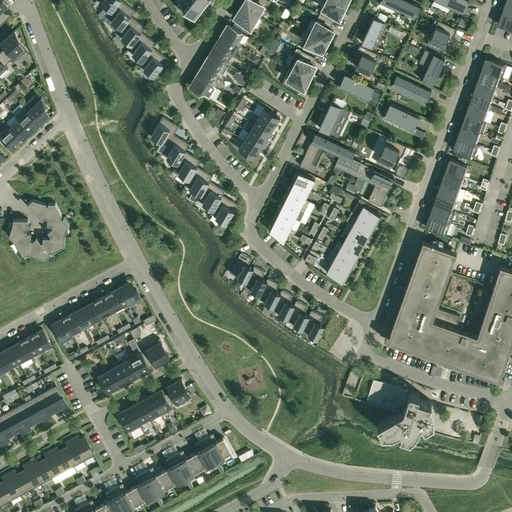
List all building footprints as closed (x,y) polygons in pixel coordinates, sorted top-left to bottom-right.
[(99,0),(112,10),(119,0),(99,0)] [(107,16),(121,27),(131,15),(135,9),(123,0),(119,0),(112,10),(107,16)] [(201,7),(192,0),(182,0),(177,7),(185,14),(187,12),(193,17),(201,7)] [(244,0),(241,5),(259,16),(269,0),(268,0),(244,0)] [(334,0),(326,0),(319,14),(333,21),(336,15),(339,16),(345,5),(334,0)] [(409,0),(380,0),(379,3),(414,19),(421,5),(409,0)] [(434,0),(443,0),(464,10),(465,10),(469,0),(433,0),(434,0)] [(504,8),(503,12),(511,15),(511,2),(507,1),(506,2),(505,2),(503,7),(504,8)] [(237,18),(234,23),(249,33),(259,16),(241,5),(234,16),(237,18)] [(499,24),(511,29),(511,15),(503,12),(501,17),(500,17),(498,22),(499,23),(499,24)] [(319,14),(311,31),(328,39),(333,28),(330,27),(333,21),(319,14)] [(117,33),(132,44),(142,31),(146,26),(131,15),(121,27),(117,33)] [(374,16),(362,42),(376,48),(388,22),(374,16)] [(458,23),(464,25),(467,20),(461,17),(458,23)] [(429,39),(443,45),(447,37),(452,40),(457,28),(438,19),(438,20),(435,19),(430,30),(433,31),(429,39)] [(222,35),(237,44),(238,44),(241,46),(242,43),(240,41),(244,34),(229,24),(222,35)] [(328,39),(311,31),(306,29),(298,46),(316,55),(319,49),(322,51),(328,39)] [(9,60),(12,58),(14,56),(17,58),(26,50),(17,40),(19,38),(14,30),(1,42),(5,47),(1,51),(9,60)] [(128,49),(142,60),(153,46),(156,42),(142,31),(132,44),(128,49)] [(237,44),(222,35),(216,45),(230,54),(234,56),(236,53),(232,51),(237,44)] [(379,53),(359,44),(354,55),(359,58),(355,66),(370,72),(379,53)] [(230,54),(216,45),(210,55),(224,64),(228,66),(230,63),(226,61),(230,54)] [(263,45),(260,51),(266,54),(269,48),(263,45)] [(417,45),(414,51),(420,54),(423,48),(417,45)] [(139,64),(154,75),(168,57),(153,46),(142,60),(139,64)] [(301,50),(293,67),(310,75),(315,64),(312,63),(315,57),(301,50)] [(0,74),(8,67),(5,64),(9,60),(1,51),(0,51),(0,74)] [(418,77),(432,83),(433,83),(445,57),(430,51),(418,77)] [(253,54),(249,60),(255,63),(258,57),(253,54)] [(224,64),(210,55),(204,65),(219,75),(222,77),(224,74),(219,71),(224,64)] [(484,64),(483,69),(502,76),(507,64),(487,57),(486,59),(485,58),(483,64),(484,64)] [(219,75),(204,65),(198,76),(213,85),(216,87),(218,84),(215,82),(219,75)] [(282,83),(298,91),(301,85),(304,87),(310,75),(293,67),(291,66),(282,83)] [(480,75),(479,80),(495,86),(499,75),(502,76),(483,69),(482,70),(481,69),(479,75),(480,75)] [(340,83),(369,97),(374,86),(345,73),(340,83)] [(425,103),(431,89),(397,73),(390,86),(391,87),(393,83),(426,99),(424,102),(425,103)] [(242,74),(238,81),(244,85),(248,78),(242,74)] [(191,86),(204,94),(205,94),(209,97),(211,94),(206,91),(211,84),(213,85),(198,76),(191,86)] [(476,87),(474,92),(491,97),(495,86),(479,80),(478,81),(477,81),(475,86),(476,87)] [(236,84),(232,90),(238,93),(241,88),(236,84)] [(472,98),(470,103),(487,109),(491,97),(474,92),(474,93),(473,92),(471,97),(472,98)] [(11,93),(7,97),(13,104),(18,99),(15,95),(14,96),(11,93)] [(37,101),(28,110),(27,110),(40,123),(42,121),(49,114),(42,107),(45,105),(41,97),(37,101)] [(319,127),(333,134),(345,108),(331,101),(319,127)] [(414,127),(419,116),(390,102),(387,101),(385,106),(387,108),(383,117),(396,123),(397,119),(414,127)] [(468,109),(466,114),(486,121),(487,121),(483,119),(487,109),(470,103),(470,104),(469,103),(467,109),(468,109)] [(16,116),(18,118),(19,118),(31,131),(38,125),(40,123),(27,110),(28,110),(25,107),(16,116)] [(283,125),(268,114),(263,122),(277,132),(283,125)] [(464,121),(462,125),(482,133),(486,121),(466,114),(466,115),(465,115),(463,120),(464,121)] [(151,134),(167,144),(174,133),(179,125),(163,115),(151,134)] [(18,118),(10,126),(22,139),(31,131),(19,118),(18,118)] [(277,132),(263,122),(257,130),(272,140),(277,132)] [(8,123),(7,123),(0,130),(0,133),(13,148),(22,139),(10,126),(8,123)] [(460,132),(458,137),(478,144),(479,143),(475,142),(478,132),(482,133),(462,125),(462,126),(461,126),(459,131),(460,132)] [(415,126),(414,133),(423,137),(425,131),(415,126)] [(272,140),(257,130),(251,138),(266,148),(272,140)] [(315,131),(311,140),(321,144),(320,145),(331,150),(336,141),(315,131)] [(162,152),(177,162),(185,150),(189,143),(174,133),(167,144),(162,152)] [(393,162),(397,154),(402,156),(407,145),(388,136),(379,155),(393,162)] [(474,156),(478,144),(458,137),(457,142),(455,141),(453,147),(455,147),(454,148),(474,156)] [(266,148),(251,138),(245,146),(260,156),(266,148)] [(313,162),(320,145),(321,144),(311,140),(300,165),(313,171),(316,164),(313,162)] [(355,150),(336,141),(331,150),(340,154),(335,165),(337,162),(359,172),(363,162),(352,157),(355,150)] [(260,156),(245,146),(239,153),(254,164),(260,156)] [(173,169),(189,178),(197,165),(201,159),(185,150),(177,162),(173,169)] [(448,165),(447,170),(463,176),(467,164),(451,158),(450,160),(449,159),(447,165),(448,165)] [(363,162),(359,172),(380,182),(377,189),(374,187),(368,199),(381,205),(394,177),(363,162)] [(185,184),(201,194),(210,180),(213,175),(197,165),(189,178),(185,184)] [(400,165),(396,173),(403,176),(407,168),(400,165)] [(298,170),(293,180),(310,189),(315,179),(298,170)] [(444,176),(443,181),(459,187),(463,176),(447,170),(446,171),(445,170),(443,176),(444,176)] [(354,184),(359,186),(361,187),(365,179),(357,176),(354,184)] [(198,199),(213,208),(223,194),(225,189),(210,180),(201,194),(198,199)] [(293,180),(288,190),(305,198),(310,189),(293,180)] [(354,184),(348,181),(346,187),(357,192),(359,186),(354,184)] [(440,188),(439,192),(455,198),(459,187),(443,181),(442,182),(441,182),(439,187),(440,188)] [(288,190),(288,191),(283,200),(300,209),(304,211),(310,200),(305,198),(288,190)] [(436,199),(434,204),(454,211),(455,210),(451,209),(455,198),(439,192),(438,193),(437,193),(435,198),(436,199)] [(211,213),(226,222),(238,203),(223,194),(213,208),(211,213)] [(48,217),(48,204),(47,204),(45,202),(33,198),(27,203),(42,219),(45,217),(48,217)] [(283,200),(283,201),(278,210),(295,218),(300,209),(283,200)] [(53,226),(62,217),(61,217),(62,217),(62,213),(56,202),(48,202),(48,204),(48,217),(47,224),(51,224),(53,226)] [(363,204),(358,214),(375,223),(380,213),(363,204)] [(432,210),(430,215),(450,222),(454,211),(434,204),(434,205),(433,204),(431,210),(432,210)] [(278,210),(278,211),(273,219),(290,228),(295,218),(278,210)] [(370,232),(375,223),(358,214),(353,223),(370,232)] [(446,234),(450,222),(430,215),(429,220),(427,219),(425,225),(427,225),(426,227),(446,234)] [(64,216),(62,217),(53,226),(48,231),(50,234),(50,236),(65,237),(65,233),(69,221),(64,216)] [(299,228),(303,219),(297,216),(293,226),(299,228)] [(28,218),(13,218),(13,222),(10,234),(14,239),(25,229),(30,224),(28,222),(28,218)] [(273,219),(269,228),(284,242),(290,228),(273,219)] [(349,221),(343,231),(347,233),(364,243),(370,232),(353,223),(349,221)] [(25,229),(14,239),(17,242),(23,253),(30,254),(31,251),(31,239),(31,232),(27,232),(25,229)] [(359,251),(364,243),(347,233),(342,242),(359,251)] [(461,235),(460,240),(469,243),(471,238),(461,235)] [(34,239),(31,239),(31,251),(32,251),(34,254),(46,257),(51,253),(49,251),(41,242),(36,236),(34,239)] [(43,240),(41,242),(49,251),(50,250),(54,250),(65,244),(65,237),(50,236),(43,236),(43,240)] [(505,374),(502,373),(511,342),(511,267),(500,264),(496,275),(477,334),(456,326),(460,315),(437,306),(457,251),(423,239),(419,250),(390,333),(387,332),(384,338),(502,381),(505,374)] [(338,240),(333,249),(332,250),(337,252),(353,262),(359,251),(342,242),(338,240)] [(171,250),(167,246),(165,243),(160,247),(166,254),(171,250)] [(230,272),(246,280),(253,266),(248,264),(252,257),(240,252),(230,272)] [(311,262),(314,256),(309,252),(305,259),(311,262)] [(348,271),(353,262),(337,252),(331,262),(348,271)] [(343,280),(348,271),(331,262),(326,271),(343,280)] [(244,285),(259,293),(266,279),(262,277),(265,270),(254,265),(253,266),(246,280),(244,285)] [(257,297),(273,305),(280,291),(276,289),(279,283),(267,277),(266,279),(259,293),(257,297)] [(127,282),(120,286),(130,305),(142,299),(136,288),(132,290),(127,282)] [(114,289),(109,292),(117,308),(124,304),(126,307),(130,305),(120,286),(118,287),(118,286),(114,289)] [(271,308),(287,317),(294,303),(290,300),(293,294),(282,288),(280,291),(273,305),(271,308)] [(109,292),(97,298),(106,314),(117,308),(109,292)] [(97,298),(86,304),(95,320),(106,314),(97,298)] [(287,317),(286,319),(302,327),(309,313),(304,311),(308,305),(296,299),(294,303),(287,317)] [(84,326),(95,320),(86,304),(76,310),(75,310),(84,326)] [(311,309),(309,313),(302,327),(301,329),(318,337),(325,324),(319,321),(323,315),(311,309)] [(72,312),(64,316),(73,332),(84,326),(75,310),(71,312),(72,312)] [(153,314),(143,319),(146,324),(156,319),(153,314)] [(132,318),(135,323),(141,320),(138,315),(132,318)] [(72,332),(73,332),(64,316),(52,323),(63,342),(74,336),(72,332)] [(43,328),(32,334),(40,349),(51,343),(43,328)] [(32,334),(21,340),(30,355),(40,349),(32,334)] [(147,348),(142,351),(148,362),(153,359),(156,364),(167,358),(163,350),(166,349),(159,337),(145,345),(147,348)] [(21,340),(11,345),(19,361),(30,355),(21,340)] [(2,350),(0,351),(9,367),(19,361),(11,345),(2,350)] [(0,371),(9,367),(0,351),(0,350),(0,371)] [(142,351),(131,357),(140,373),(150,367),(148,362),(142,351)] [(118,360),(120,363),(128,379),(140,373),(131,357),(129,354),(118,360)] [(120,363),(110,369),(118,385),(128,379),(120,363)] [(110,369),(99,375),(107,391),(118,385),(110,369)] [(170,391),(169,391),(165,393),(171,404),(176,401),(178,405),(189,398),(183,387),(186,385),(181,377),(167,385),(170,391)] [(419,393),(412,391),(411,391),(410,391),(409,391),(409,392),(408,393),(406,399),(404,398),(407,389),(373,379),(367,400),(390,407),(393,413),(377,421),(379,424),(381,427),(380,427),(382,430),(383,431),(386,431),(389,431),(390,431),(393,430),(393,431),(396,429),(397,430),(400,428),(402,428),(400,433),(403,434),(406,435),(409,436),(411,436),(413,434),(415,431),(416,431),(417,428),(418,429),(419,425),(420,425),(420,422),(422,421),(425,425),(427,424),(430,422),(433,421),(434,420),(434,417),(434,413),(435,413),(433,410),(434,410),(432,406),(433,406),(431,403),(431,401),(432,401),(418,397),(419,393)] [(57,384),(46,390),(57,410),(62,406),(65,411),(70,408),(57,384)] [(162,388),(151,394),(161,414),(172,407),(170,404),(171,404),(165,393),(162,388)] [(46,390),(35,395),(48,420),(54,417),(51,413),(57,410),(46,390)] [(151,394),(140,400),(149,416),(151,419),(161,414),(151,394)] [(35,395),(25,401),(36,421),(41,418),(44,422),(48,420),(35,395)] [(140,400),(130,406),(139,421),(149,416),(140,400)] [(25,401),(14,407),(27,431),(32,428),(30,424),(36,421),(25,401)] [(119,412),(129,431),(141,425),(139,421),(130,406),(119,412)] [(14,407),(4,413),(15,433),(20,429),(23,434),(27,431),(14,407)] [(4,413),(0,414),(0,430),(6,443),(11,440),(9,436),(15,433),(4,413)] [(169,428),(170,429),(172,433),(178,430),(175,424),(169,428)] [(204,438),(216,460),(232,451),(223,436),(217,440),(213,433),(204,438)] [(78,434),(72,437),(84,460),(95,454),(85,435),(80,438),(78,434)] [(67,445),(63,447),(73,465),(84,460),(72,437),(65,441),(67,445)] [(216,460),(204,438),(196,443),(199,449),(193,453),(201,468),(216,460)] [(57,445),(51,449),(63,471),(73,465),(63,447),(59,449),(57,445)] [(46,456),(42,458),(52,477),(63,471),(51,449),(44,453),(46,456)] [(201,468),(193,453),(186,457),(183,450),(174,455),(186,476),(201,468)] [(186,476),(174,455),(166,459),(169,466),(163,470),(171,485),(186,476)] [(36,457),(30,460),(42,483),(52,477),(42,458),(38,461),(36,457)] [(25,468),(21,470),(31,488),(42,483),(30,460),(23,464),(25,468)] [(171,485),(163,470),(156,473),(153,466),(144,471),(156,493),(171,485)] [(15,468),(9,472),(21,494),(31,488),(21,470),(17,472),(15,468)] [(156,493),(144,471),(135,476),(139,483),(133,486),(141,501),(156,493)] [(4,479),(0,481),(10,500),(21,494),(9,472),(2,476),(4,479)] [(0,505),(10,500),(0,481),(0,505)] [(141,501),(133,486),(126,490),(122,483),(114,488),(126,509),(141,501)] [(121,511),(126,509),(114,488),(105,492),(109,499),(103,503),(107,511),(121,511)] [(107,511),(103,503),(96,506),(92,500),(84,504),(88,511),(107,511)]
